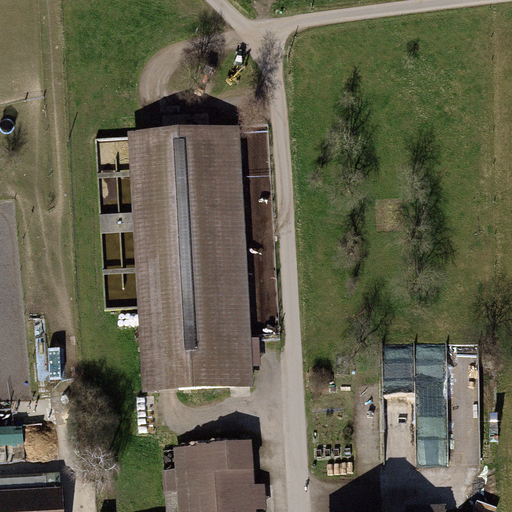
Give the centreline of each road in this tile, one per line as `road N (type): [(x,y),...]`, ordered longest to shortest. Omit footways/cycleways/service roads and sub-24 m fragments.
road 1 (track): [(250,31),(276,90),(301,511)]
road 2 (track): [(476,0),(250,31)]
